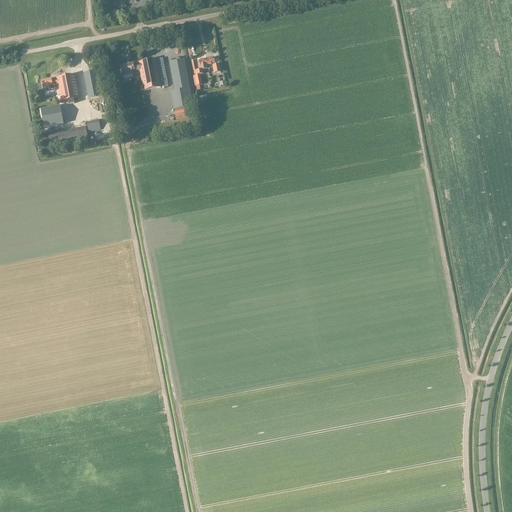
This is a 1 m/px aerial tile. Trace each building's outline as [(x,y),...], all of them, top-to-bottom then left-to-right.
[(143,91),(168,86),(163,58),(138,63),(138,64),(133,65),(133,64),(123,66),(124,69),(121,69),(123,76),(135,74),(135,71),(140,71),(143,91)] [(206,59),(208,69),(213,68),(214,73),(221,72),(219,64),(215,65),(214,58),(206,59)] [(203,70),(208,69),(206,59),(199,61),(200,67),(199,67),(200,74),(204,74),(203,70)] [(186,108),(194,107),(185,60),(169,63),(175,91),(170,92),(176,120),(188,118),(186,108)] [(88,99),(101,96),(96,71),(84,73),(88,99)] [(50,90),(58,88),(61,102),(79,99),(75,75),(56,79),(57,79),(52,80),(52,79),(41,81),(42,87),(47,86),(47,88),(50,87),(50,90)] [(60,107),(41,111),(44,128),(64,125),(60,107)] [(89,133),(101,130),(99,120),(87,122),(89,133)] [(50,149),(88,142),(86,127),(48,134),(50,149)]
